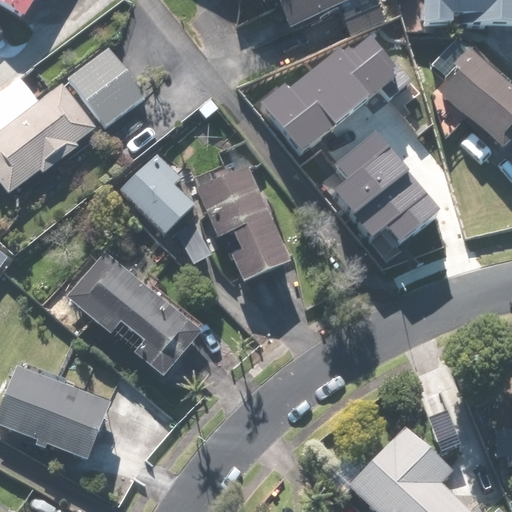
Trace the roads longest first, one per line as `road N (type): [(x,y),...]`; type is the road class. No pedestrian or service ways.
road 1 (unknown): [(147,0),(401,326)]
road 2 (residential): [(183,511),(257,422),(355,346),(477,292),(511,287)]
